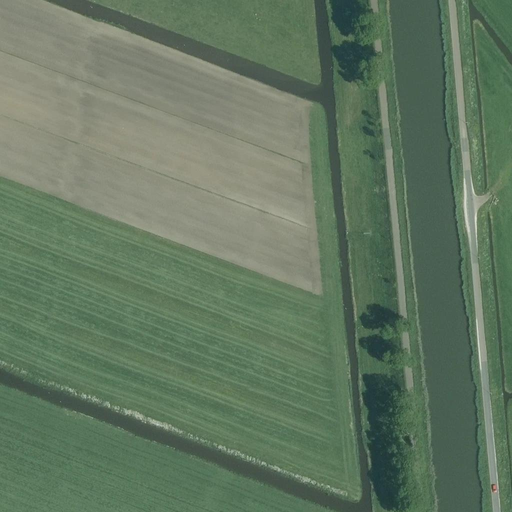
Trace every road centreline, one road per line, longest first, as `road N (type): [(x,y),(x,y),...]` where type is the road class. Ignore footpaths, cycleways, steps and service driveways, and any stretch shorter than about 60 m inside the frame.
road 1 (unclassified): [(422,511),(376,0)]
road 2 (unclassified): [(497,511),(452,0)]
